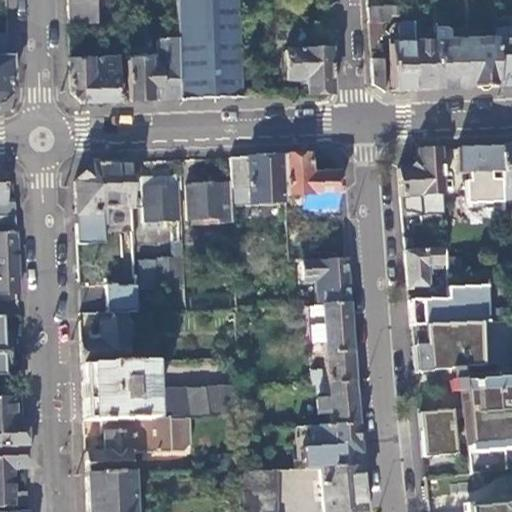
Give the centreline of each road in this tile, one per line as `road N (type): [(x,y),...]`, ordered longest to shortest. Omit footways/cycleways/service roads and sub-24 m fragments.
road 1 (residential): [(399,511),(364,121)]
road 2 (residential): [(60,511),(43,137)]
road 3 (residential): [(364,121),(43,137)]
road 4 (residential): [(511,116),(364,121)]
road 5 (residential): [(37,0),(43,137)]
road 6 (residential): [(364,121),(352,90),(345,0)]
